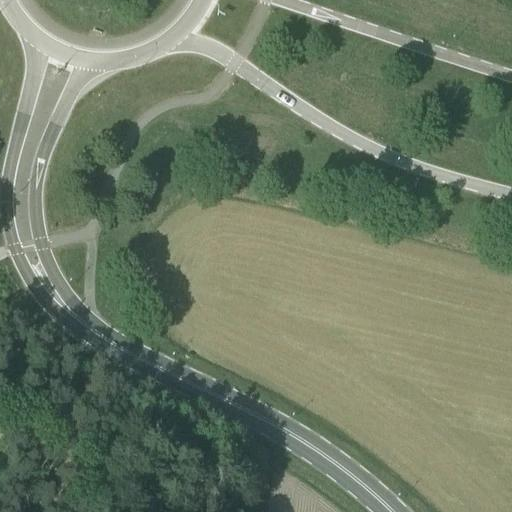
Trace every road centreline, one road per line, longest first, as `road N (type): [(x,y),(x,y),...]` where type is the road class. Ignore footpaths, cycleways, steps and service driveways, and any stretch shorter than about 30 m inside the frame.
road 1 (primary): [(165,40),(218,55),(380,156),(511,195)]
road 2 (secondary): [(387,511),(348,476),(260,421),(84,327)]
road 3 (secondary): [(36,35),(5,206),(33,285),(84,327)]
road 4 (secondary): [(84,327),(40,248),(35,187),(51,129),(98,60)]
road 5 (primary): [(511,78),(268,0)]
